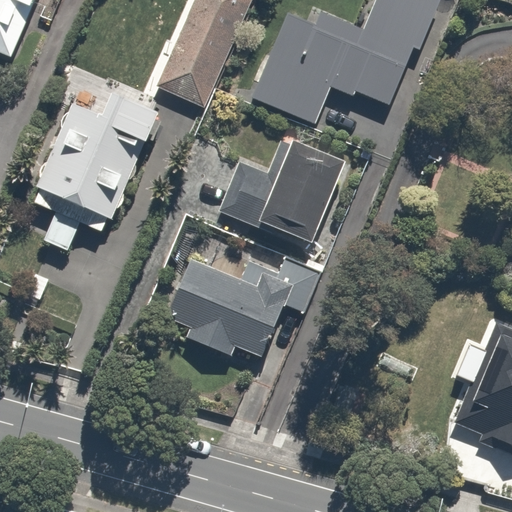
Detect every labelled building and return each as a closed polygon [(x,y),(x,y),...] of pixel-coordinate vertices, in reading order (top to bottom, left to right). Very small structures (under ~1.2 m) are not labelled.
[(26,0),(0,0),(0,56),(3,58),(26,0)] [(197,105),(244,0),(188,0),(150,84),(197,105)] [(417,53),(438,0),(367,0),(356,28),(312,9),(308,20),(282,10),(245,99),(310,126),(327,86),(350,96),(352,89),(386,104),(409,50),(417,53)] [(45,233),(63,241),(71,221),(103,234),(157,105),(75,71),(22,200),(53,213),(45,233)] [(233,161),(212,213),(243,226),(245,220),(302,244),(337,159),(281,136),(274,153),(265,150),(256,170),(233,161)] [(247,349),(277,272),(246,260),(237,284),(184,264),(163,317),(187,327),(183,337),(226,354),(231,343),(247,349)] [(511,337),(492,329),(451,423),(511,449),(511,337)]
